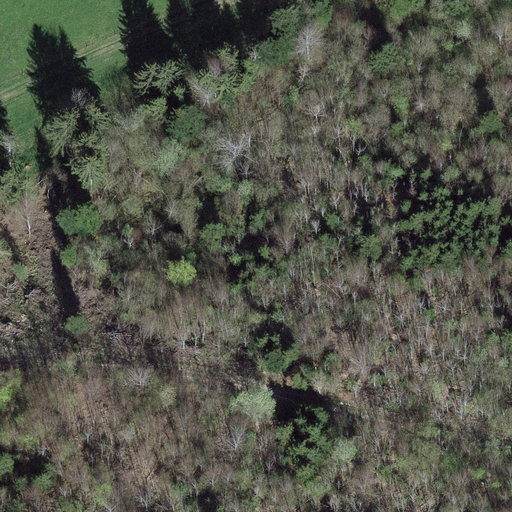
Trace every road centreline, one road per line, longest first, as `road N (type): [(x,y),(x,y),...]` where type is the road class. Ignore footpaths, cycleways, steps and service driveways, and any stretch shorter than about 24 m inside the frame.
road 1 (track): [(511,447),(222,377),(0,345)]
road 2 (track): [(0,105),(132,36),(230,0)]
